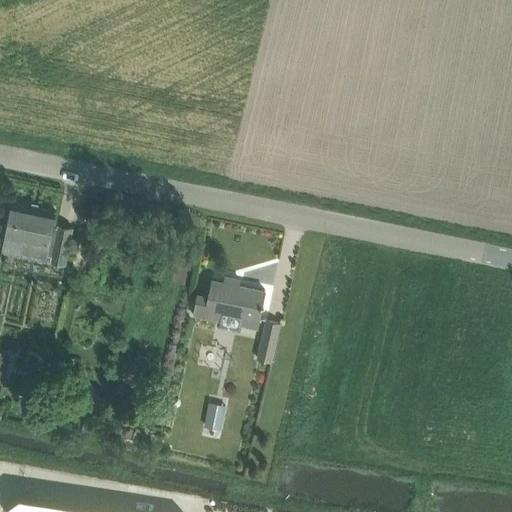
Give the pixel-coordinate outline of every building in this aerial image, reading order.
[(12,200),(5,236),(25,241),(22,254),(66,263),(74,227),(58,223),(58,226),(54,225),(57,210),(12,200)] [(199,293),(194,315),(222,320),(224,310),(242,314),(240,324),(258,328),(266,289),(213,278),(210,295),(199,293)] [(272,362),(282,322),(266,318),(256,358),(272,362)] [(0,381),(4,383),(10,353),(0,350),(0,381)] [(124,393),(127,384),(114,381),(112,390),(124,393)] [(209,401),(205,424),(222,428),(227,404),(209,401)]
